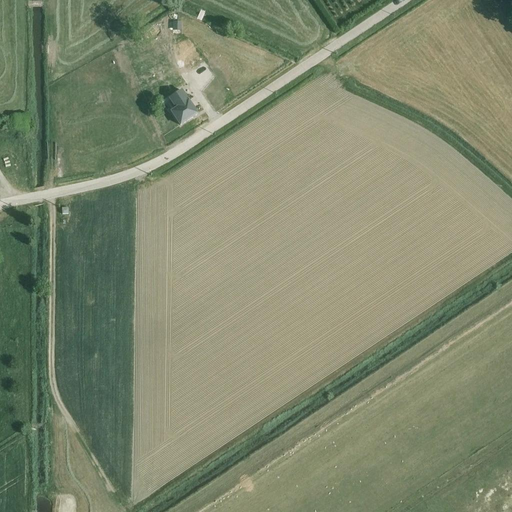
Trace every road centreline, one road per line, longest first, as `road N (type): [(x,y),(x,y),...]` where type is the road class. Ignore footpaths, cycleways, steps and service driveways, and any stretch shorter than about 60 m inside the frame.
road 1 (unclassified): [(6,203),(127,176),(164,159),(405,0)]
road 2 (track): [(51,194),(53,381),(60,406),(131,511)]
